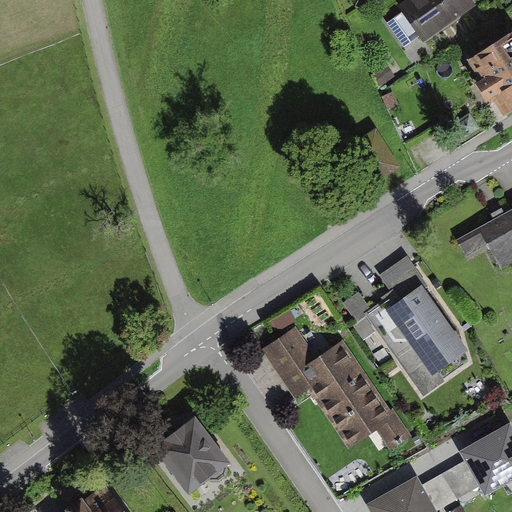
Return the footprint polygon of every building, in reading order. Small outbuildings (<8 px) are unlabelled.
[(469,0),(412,0),(399,10),(425,46),(465,17),(474,6),(469,0)] [(511,36),(473,60),(487,83),(479,88),(490,107),(497,103),(506,119),(511,115),(511,36)] [(511,209),(458,239),(473,260),(493,250),(505,270),(511,269),(511,209)] [(379,274),(392,292),(371,307),(359,291),(343,302),(357,322),(368,315),(369,316),(387,304),(404,292),(422,279),(425,277),(408,254),(379,274)] [(469,344),(422,279),(404,292),(387,304),(369,316),(424,394),(446,379),(437,367),(450,358),(469,344)] [(297,328),(267,347),(300,400),(313,392),(349,448),(379,429),(389,446),(408,434),(347,338),(316,358),(297,328)] [(511,421),(472,447),(474,450),(432,478),(429,472),(379,506),(382,511),(449,511),(454,509),(452,507),(494,479),(497,484),(511,474),(511,421)] [(200,422),(161,447),(190,492),(229,466),(200,422)] [(129,511),(112,487),(75,511),(129,511)]
